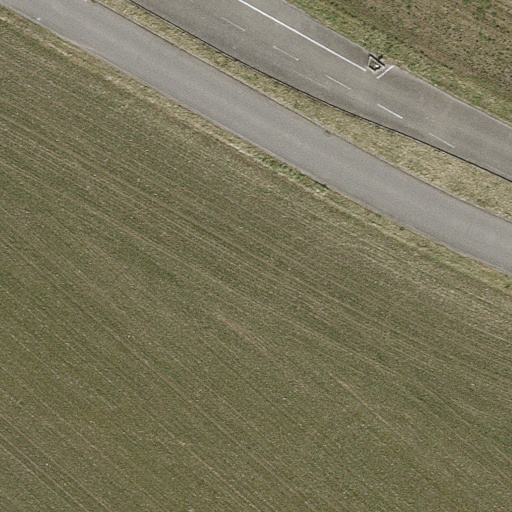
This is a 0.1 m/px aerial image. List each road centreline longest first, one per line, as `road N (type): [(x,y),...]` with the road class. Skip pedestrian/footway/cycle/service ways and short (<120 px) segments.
road 1 (unclassified): [(43,0),(405,203),(511,248)]
road 2 (unclassified): [(511,156),(337,81),(192,0)]
